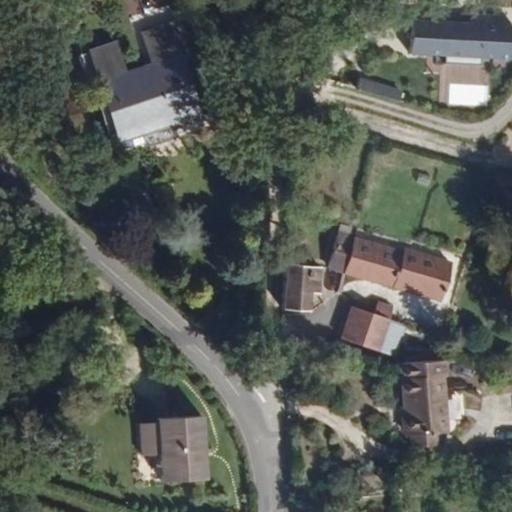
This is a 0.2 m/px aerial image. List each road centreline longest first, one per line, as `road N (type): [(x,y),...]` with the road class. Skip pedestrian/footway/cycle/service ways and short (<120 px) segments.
road 1 (tertiary): [(0,171),(65,250),(161,312),(226,375),(264,442)]
road 2 (track): [(336,0),(264,84),(478,134),(511,92)]
road 3 (residential): [(273,158),(274,395),(264,442)]
road 4 (track): [(230,0),(264,84),(273,158)]
